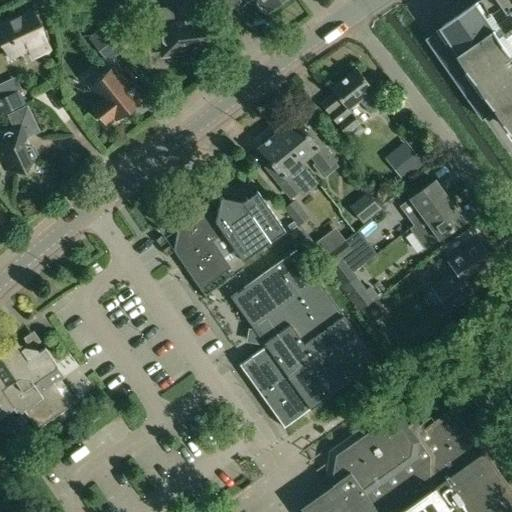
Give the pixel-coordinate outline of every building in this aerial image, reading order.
[(257,0),(256,3),(262,10),(265,9),(267,11),(281,0),(257,0)] [(511,0),(480,0),(443,26),(511,125),(511,0)] [(172,7),(144,11),(146,33),(159,31),(161,49),(170,56),(193,53),(198,50),(205,34),(194,20),(191,18),(184,19),(181,26),(177,26),(174,21),(172,7)] [(119,10),(104,11),(106,32),(121,30),(119,10)] [(0,47),(4,45),(9,56),(28,47),(32,57),(50,48),(33,11),(0,26),(0,47)] [(101,31),(90,39),(108,61),(118,53),(101,31)] [(112,67),(89,85),(102,101),(94,108),(106,123),(114,117),(116,120),(139,102),(112,67)] [(333,92),(319,103),(345,135),(352,129),(360,123),(349,109),(354,105),(359,100),(370,113),(376,108),(383,102),(374,90),(356,68),(331,89),(333,92)] [(0,98),(0,115),(26,103),(19,90),(0,98)] [(0,132),(0,160),(3,166),(7,169),(24,171),(34,156),(35,153),(32,146),(25,146),(23,143),(27,138),(39,132),(27,106),(6,115),(12,127),(0,132)] [(275,135),(275,136),(289,153),(292,151),(301,162),(310,154),(316,162),(323,171),(333,162),(335,161),(308,128),(305,131),(296,119),(275,135)] [(274,134),(258,147),(271,163),(266,167),(291,197),(302,188),(296,181),(308,171),(301,162),(292,151),(289,153),(275,136),(275,135),(274,134)] [(414,151),(394,167),(403,179),(423,162),(414,151)] [(409,198),(401,204),(415,224),(450,200),(434,179),(409,198)] [(216,221),(215,221),(224,234),(234,249),(238,254),(243,261),(271,242),(286,232),(287,231),(259,190),(258,191),(257,192),(246,199),(243,201),(223,197),(220,200),(216,221)] [(295,199),(283,208),(299,227),(309,216),(295,199)] [(372,200),(354,214),(361,223),(378,209),(372,200)] [(415,224),(411,227),(426,248),(438,239),(464,220),(450,200),(415,224)] [(177,229),(173,250),(199,290),(231,268),(223,256),(234,249),(224,234),(215,221),(216,221),(208,209),(210,208),(209,207),(207,208),(177,229)] [(320,238),(312,244),(322,258),(331,251),(320,238)] [(331,251),(322,258),(336,278),(349,267),(343,258),(352,251),(344,241),(331,251)] [(432,288),(426,292),(436,304),(441,301),(446,308),(439,313),(445,321),(453,315),(450,311),(475,293),(468,283),(494,264),(477,241),(448,262),(450,264),(448,266),(453,273),(432,288)] [(296,250),(230,297),(251,327),(246,342),(264,345),(265,346),(239,365),(284,428),(376,362),(296,250)] [(349,267),(336,278),(342,287),(356,276),(349,267)] [(370,286),(365,290),(374,301),(377,298),(379,297),(370,286)] [(374,301),(362,310),(372,322),(387,311),(377,298),(374,301)] [(0,419),(20,406),(37,430),(77,402),(61,380),(65,377),(44,348),(38,352),(36,349),(24,347),(21,349),(17,343),(0,354),(0,419)] [(302,511),(511,511),(511,490),(484,451),(483,451),(453,408),(423,429),(415,419),(415,420),(417,423),(409,429),(400,416),(384,414),(341,443),(339,456),(328,464),(326,475),(333,484),(322,492),(300,508),(302,511)]
